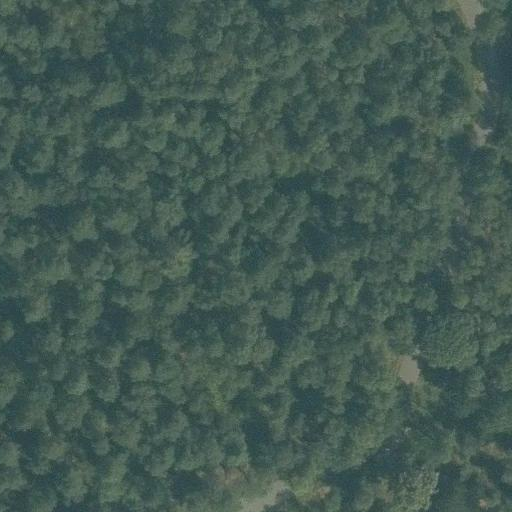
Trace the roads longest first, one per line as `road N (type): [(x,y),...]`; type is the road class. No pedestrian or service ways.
road 1 (unclassified): [(366,452),(489,54),(464,0)]
road 2 (unclassified): [(366,452),(243,511)]
